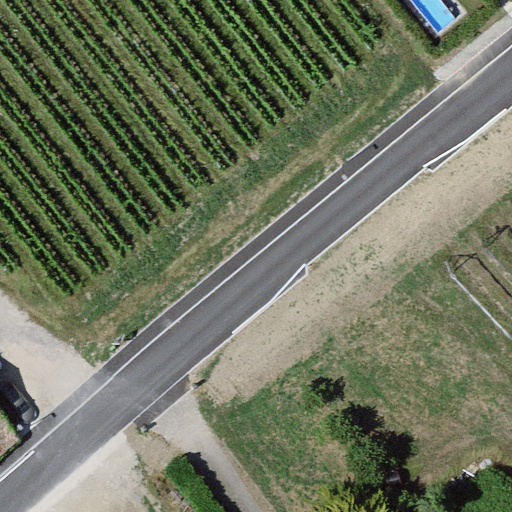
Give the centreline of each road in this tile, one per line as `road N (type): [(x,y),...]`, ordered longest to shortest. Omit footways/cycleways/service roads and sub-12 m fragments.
road 1 (residential): [(0,507),(511,82)]
road 2 (unknown): [(159,373),(263,511)]
